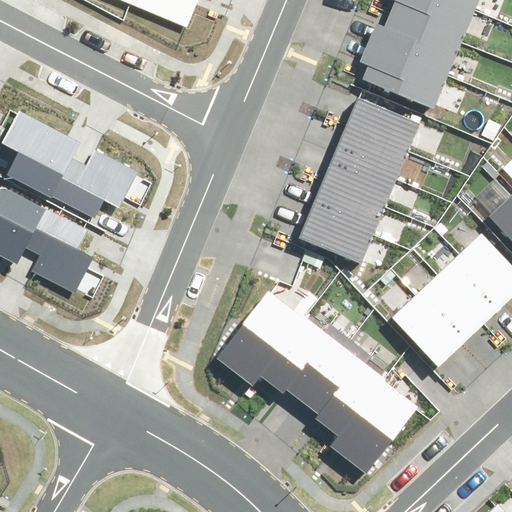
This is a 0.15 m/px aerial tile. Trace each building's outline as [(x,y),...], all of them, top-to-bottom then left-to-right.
[(120,0),(187,26),(197,0),(120,0)] [(460,31),(386,0),(381,0),(368,31),(446,64),(460,31)] [(473,0),(386,0),(460,31),(473,0)] [(446,64),(368,31),(354,64),(431,97),(446,64)] [(411,111),(350,88),(338,118),(399,142),(411,111)] [(5,173),(51,198),(72,157),(81,141),(20,109),(3,141),(18,148),(5,173)] [(399,142),(338,118),(326,148),(387,172),(399,142)] [(387,172),(326,148),(314,178),(375,202),(387,172)] [(87,165),(72,157),(51,198),(91,219),(101,201),(117,210),(137,172),(95,150),(87,165)] [(375,202),(314,178),(302,208),(363,232),(375,202)] [(25,250),(47,209),(0,185),(0,256),(17,266),(25,250)] [(511,195),(490,216),(511,239),(511,195)] [(363,232),(302,208),(290,238),(351,262),(363,232)] [(47,209),(25,250),(40,257),(32,272),(74,295),(94,257),(78,248),(87,230),(47,209)] [(511,296),(511,251),(489,227),(465,250),(510,299),(511,296)] [(510,299),(465,250),(441,273),(486,321),(510,299)] [(486,321),(441,273),(416,296),(462,344),(486,321)] [(272,286),(219,352),(255,381),(263,372),(308,314),(272,286)] [(462,344),(416,296),(392,319),(437,367),(462,344)] [(308,314),(263,372),(285,390),(289,385),(303,395),(350,335),(314,307),(308,314)] [(350,335),(303,395),(318,406),(314,412),(336,429),(381,372),(387,364),(350,335)] [(381,372),(336,429),(329,437),(366,465),(418,400),(381,372)] [(507,511),(498,503),(487,511),(507,511)]
